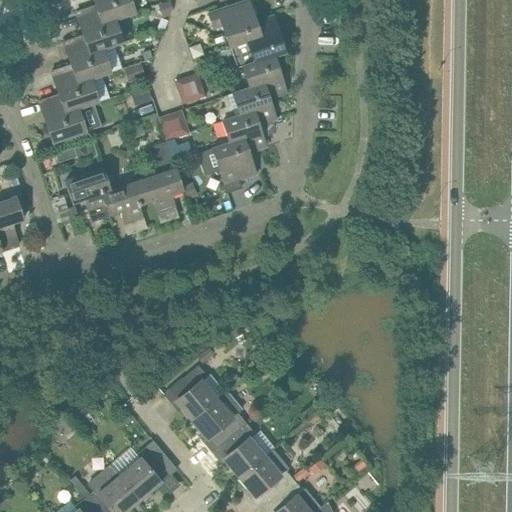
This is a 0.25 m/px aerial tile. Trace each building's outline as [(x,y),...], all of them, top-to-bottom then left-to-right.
[(130,0),(93,0),(95,5),(101,23),(114,19),(114,20),(134,13),(130,0)] [(246,0),(208,13),(213,29),(221,26),(229,47),(231,47),(245,42),(245,41),(259,37),(254,21),(255,21),(248,0),(246,0)] [(114,19),(101,23),(95,5),(75,12),(83,35),(89,53),(102,49),(122,43),(114,20),(114,19)] [(254,21),(259,37),(245,41),(245,42),(231,47),(238,68),(241,66),(252,62),(253,63),(273,56),(285,53),(272,15),(255,21),(254,21)] [(89,53),(83,35),(63,42),(70,65),(77,83),(90,78),(90,79),(110,72),(102,49),(89,53)] [(150,51),(142,53),(144,61),(152,58),(150,51)] [(241,66),(242,66),(249,87),(248,88),(249,88),(262,83),(268,99),(268,98),(286,93),(273,56),(253,63),(252,62),(241,66)] [(126,81),(147,76),(143,61),(122,66),(126,81)] [(90,78),(77,83),(70,65),(50,72),(58,94),(64,112),(77,108),(97,102),(90,79),(90,78)] [(193,100),(204,96),(197,73),(185,77),(193,100)] [(193,100),(185,77),(174,81),(182,104),(193,100)] [(249,88),(248,88),(222,97),(229,118),(238,115),(252,111),(257,126),(258,126),(276,120),(268,98),(268,99),(262,83),(249,88)] [(147,87),(129,93),(134,106),(151,100),(147,87)] [(58,94),(38,101),(52,143),(85,132),(77,108),(64,112),(58,94)] [(177,138),(189,134),(181,110),(169,114),(177,138)] [(238,115),(229,118),(221,120),(229,141),(228,142),(242,138),(247,153),(248,153),(265,147),(258,126),(257,126),(252,111),(238,115)] [(177,138),(169,114),(158,118),(166,142),(174,139),(177,138)] [(226,192),(240,187),(238,180),(255,175),(248,153),(247,153),(242,138),(228,142),(211,147),(220,173),(226,192)] [(174,139),(166,142),(172,160),(183,157),(192,154),(188,142),(176,145),(174,139)] [(182,191),(174,167),(137,179),(145,203),(152,201),(160,223),(178,217),(171,195),(182,191)] [(64,180),(72,203),(84,199),(91,221),(108,216),(101,193),(109,190),(109,189),(102,169),(64,180)] [(137,179),(109,189),(109,190),(101,193),(108,216),(120,212),(127,234),(145,227),(138,205),(145,203),(137,179)] [(0,201),(0,251),(0,252),(18,246),(11,224),(22,220),(15,197),(0,201)] [(208,346),(196,356),(201,363),(213,353),(208,346)] [(198,365),(163,394),(172,405),(177,401),(191,419),(215,399),(200,380),(206,375),(198,365)] [(98,383),(94,377),(82,386),(86,392),(89,396),(99,388),(101,387),(98,383)] [(215,399),(191,419),(207,437),(202,441),(210,452),(246,422),(236,411),(230,416),(215,399)] [(263,456),(247,437),(253,432),(246,422),(210,452),(219,463),(224,459),(239,476),(263,456)] [(138,457),(120,473),(111,462),(109,464),(139,500),(149,492),(148,491),(158,482),(159,483),(160,482),(155,475),(164,467),(146,446),(136,454),(138,457)] [(263,456),(239,476),(255,495),(250,499),(258,509),(293,480),(284,468),(277,473),(263,456)] [(313,475),(325,465),(319,459),(308,469),(313,475)] [(139,500),(109,464),(87,483),(92,489),(83,497),(96,511),(110,511),(111,511),(122,511),(128,507),(129,508),(139,500)] [(313,511),(320,507),(304,488),(301,490),(293,480),(258,509),(260,511),(313,511)] [(96,511),(83,497),(74,504),(77,508),(71,511),(96,511)] [(313,511),(331,511),(327,502),(320,507),(313,511)]
